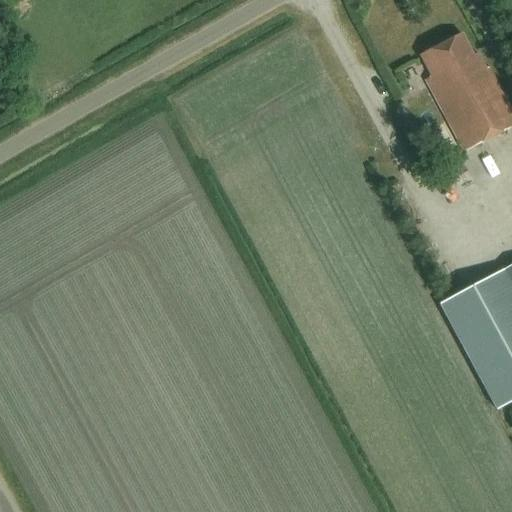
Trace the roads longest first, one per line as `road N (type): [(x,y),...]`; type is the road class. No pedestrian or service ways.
road 1 (unknown): [(308,0),(420,212),(451,234),(511,219)]
road 2 (unclassified): [(0,160),(280,0)]
